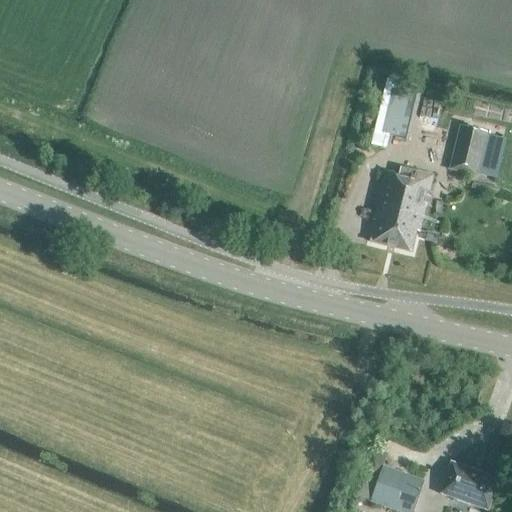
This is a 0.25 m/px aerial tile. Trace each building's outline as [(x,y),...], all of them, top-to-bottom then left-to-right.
[(408,133),(418,93),(401,89),(397,103),(392,102),(386,127),(408,133)] [(505,111),(474,103),(472,109),(511,119),(511,108),(506,107),(505,111)] [(475,179),(486,134),(459,127),(447,172),(475,179)] [(432,177),(399,168),(397,176),(384,173),(372,222),(375,222),(370,243),(410,254),(416,233),(419,234),(432,177)] [(426,234),(424,243),(436,246),(438,237),(426,234)] [(484,511),(486,511),(498,481),(451,464),(439,496),(484,511)] [(412,511),(423,483),(381,468),(369,505),(390,511),(412,511)]
